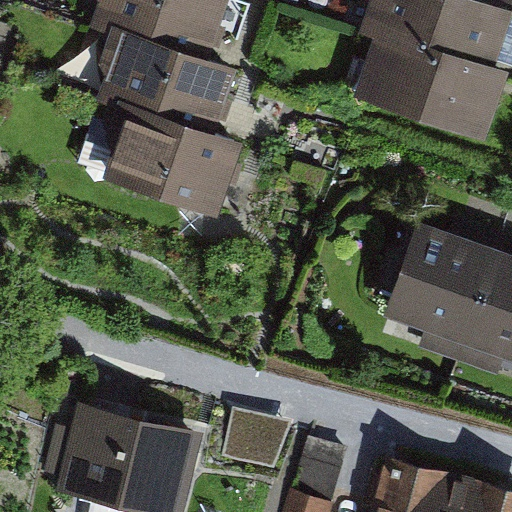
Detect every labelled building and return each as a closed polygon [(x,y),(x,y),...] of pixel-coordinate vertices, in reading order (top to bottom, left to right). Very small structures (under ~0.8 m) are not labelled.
[(103,0),(95,25),(113,31),(103,62),(109,72),(100,98),(129,108),(107,175),(223,214),(248,138),(220,129),(242,65),(213,55),(231,0),(103,0)] [(511,12),(511,0),(368,0),(361,23),(375,27),(356,86),(487,130),(510,61),(497,57),(511,12)] [(389,314),(428,328),(422,346),(502,374),(508,357),(511,358),(511,248),(424,217),(389,314)] [(174,511),(192,437),(74,409),(52,498),(109,511),(174,511)] [(511,511),(511,478),(388,445),(369,511),(511,511)] [(330,511),(335,499),(291,487),(284,511),(330,511)]
